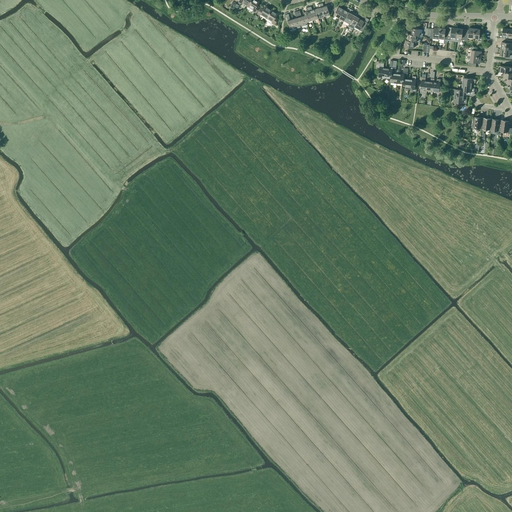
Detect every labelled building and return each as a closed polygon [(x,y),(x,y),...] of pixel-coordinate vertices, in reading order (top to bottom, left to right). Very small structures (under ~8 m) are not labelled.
[(255,0),(251,0),(247,6),(253,10),(252,11),(255,13),(259,7),(256,5),(259,2),(255,0)] [(320,4),(323,16),(329,15),(328,11),(331,10),(329,5),(327,6),(326,6),(323,7),(322,3),(320,4)] [(338,18),(343,9),(340,8),(342,4),(340,3),(333,15),(338,18)] [(318,18),(323,16),(320,4),(317,5),(318,8),(315,9),(318,18)] [(266,18),(271,9),(265,6),(263,9),(261,8),(257,14),(260,16),(260,14),(266,18)] [(306,22),(312,20),(308,7),(305,8),(307,12),(303,13),(304,15),(306,22)] [(318,18),(315,9),(312,10),(311,7),(308,7),(312,20),(318,18)] [(344,21),(350,9),(348,8),(346,11),(343,9),(338,18),(344,21)] [(271,9),(266,18),(272,22),(271,23),(274,24),(278,19),(275,17),(277,13),(271,9)] [(349,23),(354,15),(351,13),(352,10),(350,9),(344,21),(348,23),(349,23)] [(304,15),(301,16),(299,10),(297,11),(301,26),(307,24),(306,22),(304,15)] [(293,19),(296,28),(301,26),(297,11),(294,12),(296,18),(293,19)] [(359,18),(361,15),(358,13),(356,17),(354,15),(349,23),(348,23),(347,26),(353,29),(354,26),(359,18)] [(296,28),(293,19),(290,20),(289,16),(286,17),(290,30),(296,28)] [(354,26),(359,29),(359,30),(362,31),(362,32),(368,20),(366,18),(363,16),(362,20),(359,18),(354,26)] [(419,36),(422,37),(423,34),(419,33),(420,29),(411,27),(410,34),(419,36)] [(439,37),(440,28),(434,27),(434,29),(431,29),(430,36),(430,38),(433,39),(433,36),(439,37)] [(456,42),(457,28),(452,27),(451,33),(448,32),(447,40),(447,41),(456,42)] [(447,40),(448,32),(445,32),(446,29),(440,28),(439,37),(438,39),(444,40),(444,39),(447,40)] [(464,40),(465,33),(462,32),(463,29),(457,28),(456,42),(459,42),(461,41),(461,40),(464,40)] [(473,38),(475,29),(469,28),(468,33),(465,33),(464,40),(468,40),(468,37),(473,38)] [(511,38),(511,29),(503,28),(503,35),(508,36),(508,38),(511,38)] [(475,29),(473,38),(479,38),(478,41),(482,41),(483,34),(480,33),(480,29),(475,29)] [(410,34),(408,33),(407,40),(416,42),(420,43),(420,40),(418,39),(419,36),(410,34)] [(407,40),(406,40),(404,47),(413,48),(414,46),(415,46),(416,42),(407,40)] [(501,48),(510,50),(511,46),(511,40),(508,40),(508,43),(502,42),(501,48)] [(468,55),(481,57),(481,53),(480,53),(480,51),(477,51),(478,48),(471,47),(470,50),(472,50),(471,54),(468,53),(468,55)] [(511,53),(510,53),(510,50),(501,48),(500,55),(506,56),(505,58),(511,59),(511,56),(511,53)] [(480,62),(481,57),(468,55),(467,58),(471,58),(470,62),(469,61),(468,65),(476,65),(476,63),(478,63),(479,61),(480,62)] [(393,67),(393,61),(390,60),(390,67),(391,67),(391,69),(386,68),(385,77),(391,78),(392,69),(393,67)] [(380,68),(379,77),(385,77),(386,68),(383,68),(384,62),(378,61),(377,67),(380,68)] [(408,73),(404,72),(403,72),(402,74),(398,74),(397,83),(403,84),(404,75),(407,75),(408,73)] [(408,79),(407,88),(415,89),(416,77),(412,76),(412,80),(408,79)] [(483,118),(473,117),(472,123),(468,123),(467,130),(473,131),(473,128),(482,129),(483,118)] [(490,130),(492,119),(483,118),(482,129),(480,138),(484,139),(485,133),(483,133),(484,129),(490,130)] [(499,131),(500,120),(492,119),(490,130),(490,133),(498,134),(499,131)] [(500,120),(499,131),(508,132),(508,134),(511,134),(511,132),(511,127),(509,128),(510,121),(500,120)]
